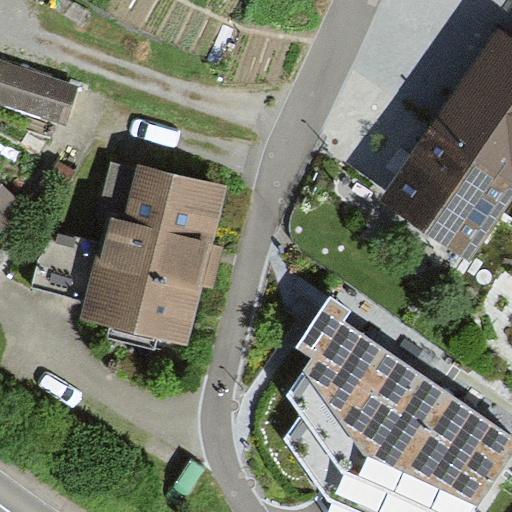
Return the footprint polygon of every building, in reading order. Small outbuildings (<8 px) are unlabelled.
[(426,120),(380,188),(466,245),(511,177),(511,176),(511,62),(463,30),(410,109),(426,120)] [(77,87),(0,61),(0,102),(65,123),(77,87)] [(223,178),(119,158),(90,310),(193,330),(223,178)] [(0,214),(21,195),(0,173),(0,214)] [(388,511),(461,511),(511,436),(511,426),(343,305),(351,296),(332,283),(301,327),(313,340),(291,380),(309,399),(289,424),(329,486),(388,511)]
